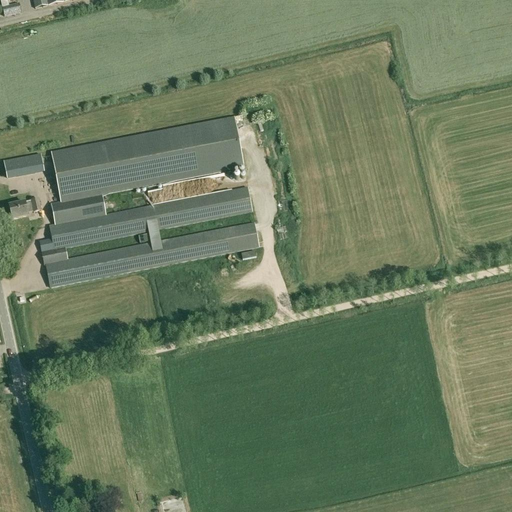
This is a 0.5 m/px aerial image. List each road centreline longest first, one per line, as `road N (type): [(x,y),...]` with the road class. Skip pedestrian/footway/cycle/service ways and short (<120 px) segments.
road 1 (track): [(18,382),(511,269)]
road 2 (tertiary): [(48,511),(0,298)]
